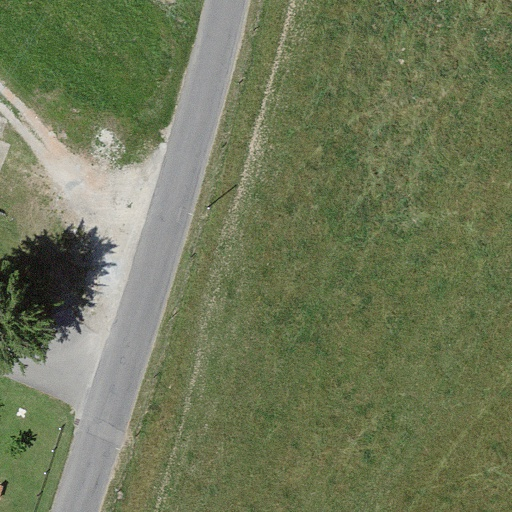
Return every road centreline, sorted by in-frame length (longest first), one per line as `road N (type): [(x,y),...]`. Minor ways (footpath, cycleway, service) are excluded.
road 1 (unclassified): [(222,0),(185,153),(73,511)]
road 2 (unknown): [(0,102),(105,218),(158,240)]
